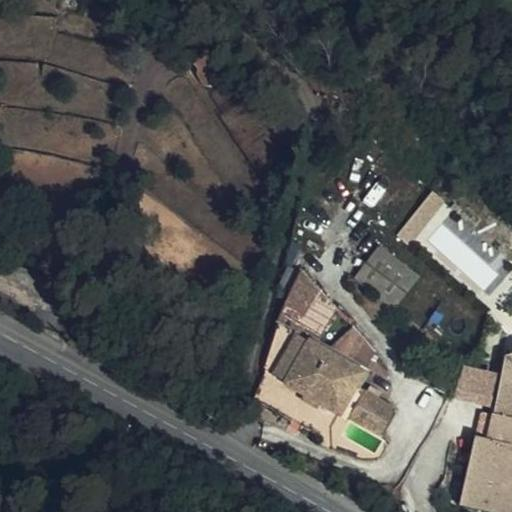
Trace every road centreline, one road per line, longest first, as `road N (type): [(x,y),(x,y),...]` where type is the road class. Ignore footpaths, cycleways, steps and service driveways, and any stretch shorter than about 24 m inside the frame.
road 1 (residential): [(226,456),(288,229),(297,143),(228,63),(94,0)]
road 2 (secondary): [(0,337),(226,456)]
